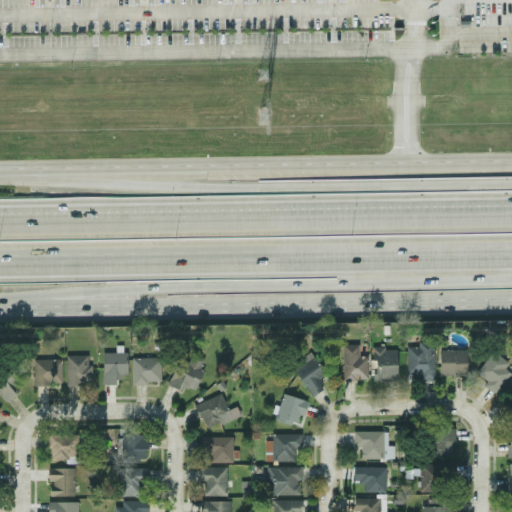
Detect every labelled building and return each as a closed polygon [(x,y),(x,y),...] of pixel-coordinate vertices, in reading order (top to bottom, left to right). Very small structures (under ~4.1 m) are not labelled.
[(406,346),(405,379),(433,379),(434,343),(417,342),(417,346),(406,346)] [(366,356),(358,356),(358,344),(341,344),(341,380),(367,380),(366,356)] [(395,349),(383,350),(383,346),(373,346),(374,380),(396,380),(395,349)] [(466,350),(438,349),(438,375),(465,375),(466,350)] [(205,361),(180,350),(165,384),(181,391),(183,386),(192,390),(205,361)] [(504,368),(507,363),(494,351),(472,375),(492,394),(510,374),(504,368)] [(126,374),(126,352),(101,353),(102,385),(118,384),(118,375),(126,374)] [(326,373),(309,352),(289,367),(312,396),(324,386),(318,379),(326,373)] [(66,385),(90,385),(89,355),(65,355),(66,385)] [(130,357),(131,385),(147,385),(147,381),(160,381),(159,357),(130,357)] [(32,360),(33,386),(45,386),(45,383),(61,382),(60,359),(32,360)] [(239,416),(235,406),(227,410),(219,394),(194,404),(205,430),(239,416)] [(305,400),(281,394),(274,420),(298,426),(305,400)] [(453,429),(429,428),(429,454),(452,455),(453,429)] [(393,458),(392,446),(386,446),(386,431),(352,432),(352,448),(359,448),(360,459),(393,458)] [(145,459),(146,434),(121,433),(121,458),(145,459)] [(231,436),(202,437),(203,463),(231,462),(231,436)] [(48,460),(66,461),(66,463),(75,464),(76,438),(49,437),(48,460)] [(419,491),(442,492),(442,464),(419,464),(419,491)] [(298,496),(298,480),(300,480),(301,467),(255,466),(254,480),(265,481),(265,495),(298,496)] [(201,496),(226,496),(225,467),(201,467),(201,496)] [(385,468),(353,467),(352,481),(362,481),(362,492),(384,492),(385,468)] [(73,497),(74,468),(46,468),(46,482),(49,482),(48,496),(73,497)] [(146,468),(120,468),(120,495),(146,496),(146,468)] [(121,500),(120,511),(146,511),(147,501),(121,500)] [(300,511),(300,500),(275,500),(274,508),(271,508),(271,511),(300,511)] [(77,511),(77,501),(46,501),(46,511),(77,511)] [(230,511),(230,501),(200,501),(199,511),(230,511)]
